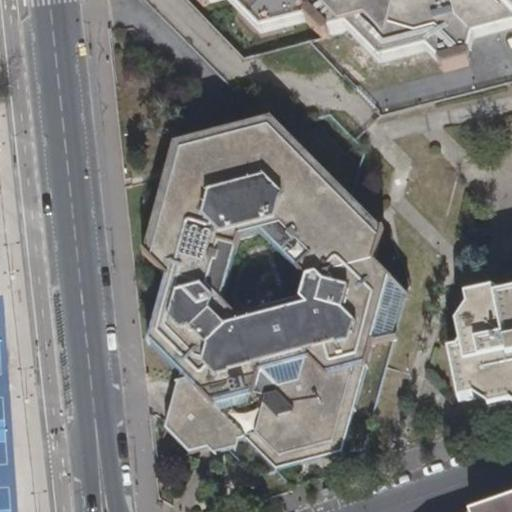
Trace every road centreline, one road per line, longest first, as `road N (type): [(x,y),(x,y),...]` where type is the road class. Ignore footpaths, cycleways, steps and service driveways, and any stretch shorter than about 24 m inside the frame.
road 1 (residential): [(105,511),(49,0)]
road 2 (unknown): [(123,0),(203,79),(291,91),(366,134)]
road 3 (residential): [(380,511),(511,465)]
